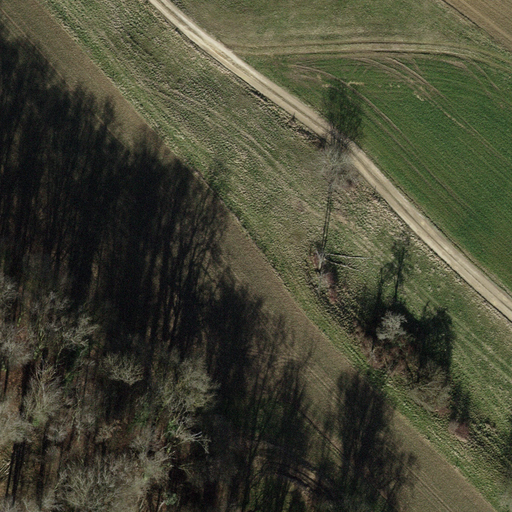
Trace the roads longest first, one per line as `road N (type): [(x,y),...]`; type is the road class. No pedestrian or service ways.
road 1 (track): [(511,293),(352,149),(162,0)]
road 2 (track): [(350,511),(294,469),(190,425),(0,276)]
road 3 (track): [(511,63),(432,44),(213,46)]
